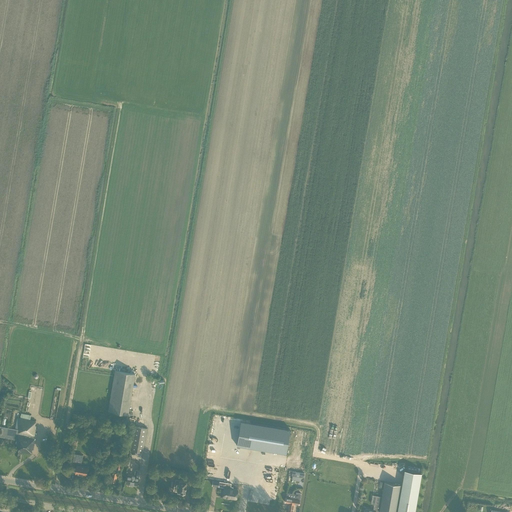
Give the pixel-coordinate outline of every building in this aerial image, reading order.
[(136,374),(127,372),(115,370),(108,411),(129,414),(136,374)] [(8,428),(7,438),(17,439),(15,453),(21,454),(21,452),(32,454),(33,450),(34,450),(36,439),(37,433),(36,433),(37,425),(36,425),(36,422),(36,421),(20,418),(17,418),(15,429),(8,428)] [(241,421),(237,446),(286,454),(290,429),(241,421)] [(8,428),(0,426),(0,436),(7,438),(8,428)] [(131,451),(143,453),(148,428),(135,426),(131,451)] [(81,458),(81,457),(82,455),(75,454),(73,464),(77,464),(76,473),(86,475),(87,471),(88,471),(89,467),(85,466),(85,467),(81,466),(82,459),(81,458)] [(253,465),(252,472),(277,476),(278,470),(253,465)] [(118,473),(117,473),(118,469),(120,470),(121,467),(117,466),(117,469),(114,469),(114,472),(113,472),(111,481),(116,482),(118,473)] [(403,485),(419,488),(422,473),(406,471),(403,485)] [(128,475),(127,482),(130,483),(130,484),(137,485),(139,476),(128,475)] [(180,479),(175,479),(173,490),(178,491),(177,491),(185,493),(186,489),(187,489),(188,488),(189,488),(189,487),(189,486),(189,485),(188,484),(187,484),(187,480),(180,479)] [(276,484),(251,479),(250,486),(275,490),(276,484)] [(366,509),(365,511),(375,511),(376,511),(383,511),(415,511),(419,488),(403,485),(385,482),(382,497),(376,496),(375,504),(374,510),(366,509)] [(224,487),(223,497),(237,499),(238,489),(233,488),(233,487),(231,487),(232,483),(226,483),(225,487),(224,487)] [(300,500),(301,495),(296,494),(295,499),(287,498),(286,503),(289,503),(288,511),(293,511),(295,504),(299,505),(300,500)]
